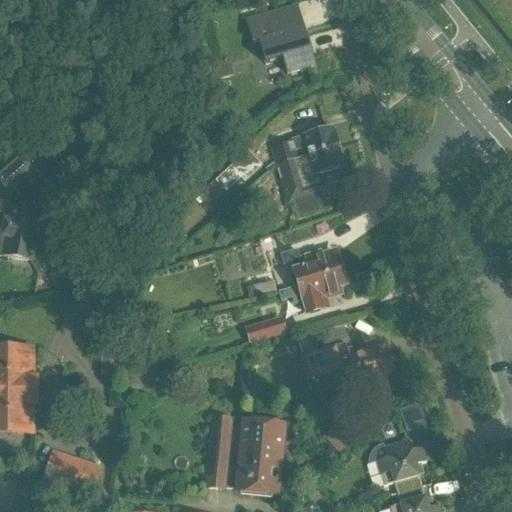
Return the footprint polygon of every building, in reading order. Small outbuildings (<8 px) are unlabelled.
[(248,23),(246,24),(246,25),(248,32),(252,46),(258,44),(264,67),(281,62),(286,77),(313,69),(308,53),(302,31),(301,30),(299,23),(286,27),(282,13),(276,15),(274,16),(262,19),(260,20),(248,23)] [(213,66),(218,82),(234,77),(230,61),(213,66)] [(271,150),(275,166),(273,167),(273,168),(276,167),(337,150),(331,130),(291,142),(291,144),(271,150)] [(287,207),(293,206),(296,220),(327,212),(323,197),(319,184),(317,184),(315,177),(343,169),(337,150),(276,167),(287,207)] [(196,202),(200,206),(202,204),(208,210),(240,181),(243,185),(261,169),(247,153),(206,190),(208,192),(196,202)] [(0,169),(0,184),(8,194),(32,174),(17,155),(0,169)] [(246,207),(255,199),(247,190),(238,198),(246,207)] [(0,204),(0,256),(30,262),(31,257),(33,258),(34,251),(32,251),(34,240),(36,240),(38,228),(36,228),(39,211),(0,204)] [(155,250),(142,262),(148,268),(152,272),(165,260),(179,247),(169,237),(179,228),(176,224),(152,247),(155,250)] [(282,258),(284,266),(292,264),(298,288),(319,282),(319,279),(334,274),(339,273),(335,261),(334,261),(333,255),(321,259),(320,255),(299,261),(297,253),(282,258)] [(88,256),(65,269),(76,290),(99,277),(88,256)] [(319,279),(319,282),(298,288),(279,294),(280,295),(275,296),(277,303),(282,302),(292,299),(294,306),(303,303),(306,314),(322,309),(320,303),(341,297),(334,274),(319,279)] [(132,277),(130,285),(137,286),(139,277),(132,277)] [(254,288),(256,298),(276,294),(273,284),(254,288)] [(278,326),(254,333),(258,345),(281,338),(278,326)] [(304,356),(298,357),(309,393),(315,395),(353,385),(356,381),(368,385),(386,380),(392,371),(388,360),(381,355),(380,350),(348,359),(344,344),(317,352),(315,342),(324,340),(322,330),(298,337),(304,356)] [(34,353),(23,353),(23,349),(0,348),(0,433),(23,433),(23,429),(33,429),(33,403),(37,403),(38,380),(34,380),(34,353)] [(174,361),(115,361),(114,364),(114,365),(114,379),(174,379),(174,361)] [(228,422),(213,420),(205,491),(220,492),(228,422)] [(284,427),(242,423),(234,493),(277,498),(284,427)] [(368,467),(376,464),(384,489),(394,486),(397,497),(422,489),(416,467),(426,464),(422,450),(412,453),(409,443),(384,450),(383,446),(380,447),(378,448),(375,450),(374,452),(373,453),(372,455),(371,456),(370,458),(369,460),(369,461),(368,463),(368,465),(368,467)] [(103,470),(53,453),(44,482),(93,499),(103,470)] [(422,489),(397,497),(400,507),(390,510),(390,511),(440,511),(439,508),(429,511),(422,489)] [(41,491),(38,511),(49,511),(51,492),(41,491)]
